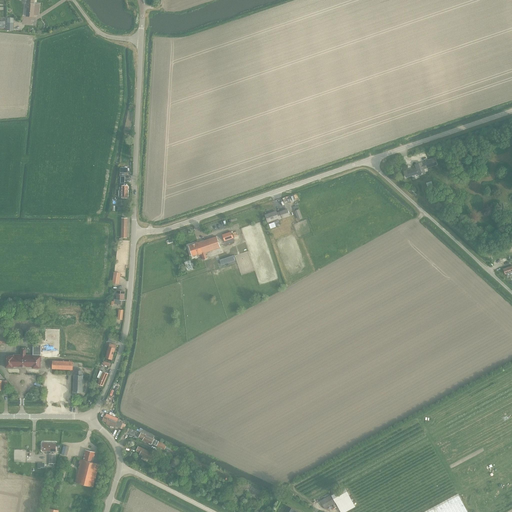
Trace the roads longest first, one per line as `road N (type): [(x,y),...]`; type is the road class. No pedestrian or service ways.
road 1 (unclassified): [(133,231),(166,229),(370,159)]
road 2 (unclassified): [(511,292),(370,159)]
road 3 (tertiary): [(88,415),(125,332),(133,231)]
road 4 (tertiary): [(133,231),(140,39)]
road 5 (unclassified): [(370,159),(511,111)]
